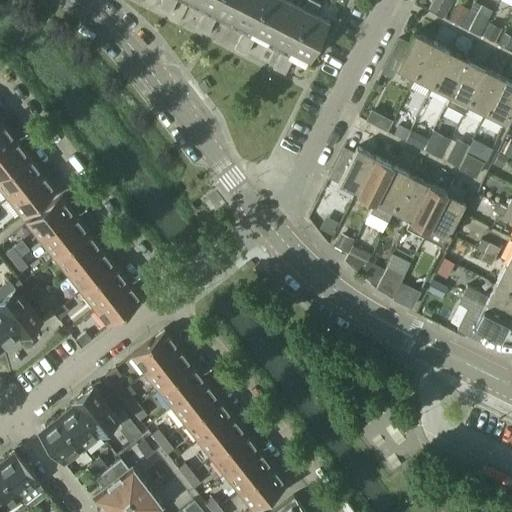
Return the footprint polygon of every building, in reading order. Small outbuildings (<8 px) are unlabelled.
[(170,0),(160,0),(157,8),(168,14),(174,2),(170,0)] [(181,0),(307,63),(328,20),(313,13),(318,3),(312,0),(305,0),(302,7),(287,0),(181,0)] [(430,0),(427,8),(443,16),(450,0),(430,0)] [(457,2),(448,17),(460,24),(468,9),(457,2)] [(476,11),(468,28),(479,34),(488,16),(476,11)] [(201,15),(195,27),(195,28),(206,33),(212,21),(201,15)] [(486,22),(480,34),(493,41),(499,29),(486,22)] [(397,38),(381,70),(391,76),(395,67),(414,77),(433,41),(414,31),(408,43),(397,38)] [(510,49),(511,45),(511,36),(503,32),(498,42),(510,49)] [(240,35),(234,47),(245,53),(251,40),(240,35)] [(433,41),(414,77),(432,86),(450,50),(433,41)] [(450,50),(432,86),(450,95),(468,59),(450,50)] [(278,54),(272,67),(284,72),(290,60),(278,54)] [(468,59),(450,95),(445,104),(463,113),(468,104),(486,68),(468,59)] [(486,68),(468,104),(486,113),(504,77),(486,68)] [(511,80),(504,77),(486,113),(504,122),(511,105),(511,80)] [(376,124),(386,129),(391,119),(381,113),(376,124)] [(394,133),(404,138),(410,125),(400,120),(394,133)] [(0,121),(0,148),(13,138),(0,121)] [(405,141),(420,149),(426,134),(412,127),(405,141)] [(423,149),(434,155),(441,142),(430,136),(423,149)] [(13,138),(0,148),(0,176),(27,155),(13,138)] [(511,143),(504,139),(499,150),(511,156),(511,143)] [(458,163),(465,150),(452,143),(446,157),(458,163)] [(342,147),(327,176),(337,181),(357,191),(375,155),(355,145),(352,152),(342,147)] [(457,167),(477,176),(485,159),(467,150),(457,167)] [(502,167),(508,155),(498,151),(492,163),(502,167)] [(27,155),(0,176),(0,184),(9,196),(40,172),(27,155)] [(375,155),(357,191),(374,200),(392,164),(375,155)] [(392,164),(374,200),(369,211),(387,220),(392,209),(393,209),(411,173),(392,164)] [(40,172),(9,196),(22,213),(53,189),(40,172)] [(411,173),(393,209),(410,218),(428,182),(411,173)] [(428,182),(410,218),(405,226),(424,236),(428,227),(446,191),(428,182)] [(428,227),(424,236),(441,245),(464,200),(446,191),(428,227)] [(59,196),(28,220),(41,238),(73,214),(59,196)] [(496,202),(511,209),(511,199),(510,198),(506,206),(497,202),(496,202)] [(511,221),(511,220),(511,209),(496,202),(492,211),(511,221)] [(73,214),(41,238),(55,255),(86,231),(73,214)] [(86,231),(55,255),(68,272),(100,248),(86,231)] [(341,233),(334,246),(346,252),(353,239),(341,233)] [(484,249),(484,250),(495,256),(499,247),(481,238),(477,245),(484,249)] [(351,244),(344,259),(360,273),(367,259),(369,253),(351,244)] [(5,251),(12,260),(19,255),(12,246),(5,251)] [(100,248),(68,272),(82,289),(113,265),(100,248)] [(490,264),(495,256),(484,250),(479,259),(490,264)] [(12,260),(20,271),(27,265),(19,255),(12,260)] [(367,259),(360,273),(374,285),(383,268),(367,259)] [(511,264),(505,261),(494,282),(511,290),(511,264)] [(113,265),(82,289),(95,306),(127,283),(113,265)] [(386,265),(375,286),(388,293),(393,296),(404,274),(399,272),(386,265)] [(19,278),(12,283),(26,300),(32,296),(29,292),(21,282),(19,278)] [(10,280),(0,287),(0,305),(19,330),(21,332),(40,318),(26,300),(12,283),(10,280)] [(396,295),(413,304),(420,288),(403,281),(396,295)] [(462,293),(509,316),(511,309),(511,290),(494,282),(488,295),(466,284),(462,293)] [(127,283),(95,306),(109,324),(140,299),(127,283)] [(32,296),(35,299),(45,291),(39,284),(29,292),(32,296)] [(45,291),(35,299),(40,305),(50,297),(45,291)] [(497,339),(509,316),(462,293),(457,301),(466,306),(455,328),(477,339),(481,331),(497,339)] [(63,304),(53,312),(58,318),(59,318),(68,310),(63,304)] [(0,305),(0,342),(1,344),(18,331),(19,330),(0,305)] [(163,329),(132,353),(145,370),(176,346),(163,329)] [(84,330),(74,339),(80,346),(91,338),(90,337),(84,330)] [(176,346),(145,370),(159,387),(190,363),(176,346)] [(190,363),(159,387),(172,404),(203,380),(190,363)] [(104,374),(110,382),(111,381),(121,373),(116,367),(116,366),(115,366),(104,374)] [(73,398),(99,431),(117,416),(100,395),(107,390),(99,379),(73,398)] [(203,380),(172,404),(185,421),(216,397),(203,380)] [(124,399),(131,409),(138,404),(130,394),(124,399)] [(216,397),(185,421),(199,438),(230,414),(216,397)] [(57,415),(80,445),(99,431),(73,398),(72,399),(74,402),(57,415)] [(131,409),(139,419),(145,413),(138,404),(131,409)] [(230,414),(199,438),(212,455),(243,431),(230,414)] [(38,430),(62,460),(80,445),(57,415),(38,430)] [(122,428),(130,440),(140,432),(131,421),(122,428)] [(151,433),(159,443),(165,437),(158,428),(151,433)] [(243,431),(212,455),(225,472),(256,448),(243,431)] [(173,447),(165,437),(159,443),(166,452),(173,447)] [(148,455),(154,450),(145,439),(139,444),(148,455)] [(256,448),(225,472),(239,489),(270,465),(256,448)] [(0,460),(0,471),(18,495),(37,480),(13,450),(0,460)] [(92,460),(99,469),(106,464),(98,454),(92,460)] [(98,503),(98,507),(102,511),(108,511),(146,482),(132,464),(128,467),(120,457),(98,473),(106,484),(92,495),(98,503)] [(85,465),(93,474),(99,469),(92,460),(85,465)] [(178,467),(185,477),(192,471),(185,461),(178,467)] [(270,465),(239,489),(253,507),(284,483),(270,465)] [(0,508),(18,495),(0,471),(0,508)] [(200,481),(192,471),(185,477),(193,487),(200,481)] [(162,511),(159,507),(162,504),(146,482),(108,511),(162,511)] [(306,511),(292,495),(270,511),(306,511)] [(204,502),(212,511),(219,506),(211,496),(204,502)]
